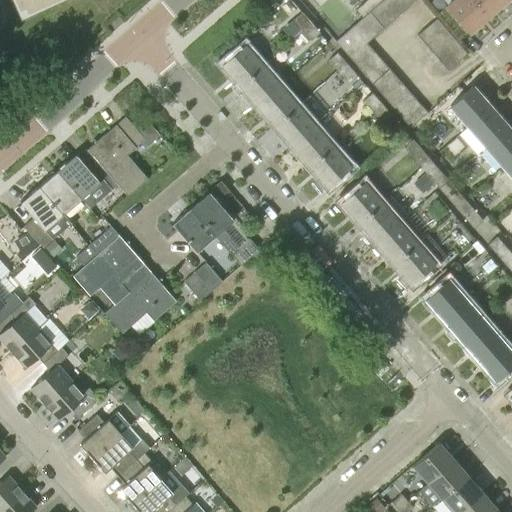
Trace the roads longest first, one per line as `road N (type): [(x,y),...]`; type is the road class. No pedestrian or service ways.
road 1 (residential): [(449,396),(139,35)]
road 2 (residential): [(0,156),(139,35)]
road 3 (residential): [(324,511),(449,396)]
road 4 (residential): [(84,511),(0,415)]
